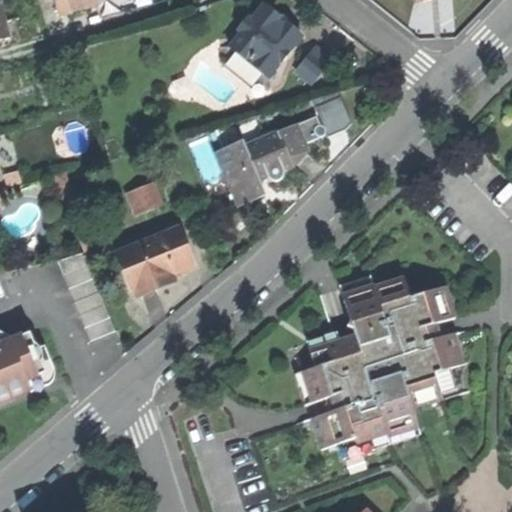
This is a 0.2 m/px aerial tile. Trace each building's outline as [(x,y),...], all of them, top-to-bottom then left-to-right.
[(0,0),(0,39),(10,37),(0,0)] [(100,3),(99,0),(54,0),(59,14),(87,7),(100,3)] [(263,7),(250,23),(243,31),(229,48),(245,61),(247,58),(254,64),(252,67),(268,79),(282,61),(279,59),(284,53),(287,55),(301,37),(286,25),(283,28),(277,22),(279,19),(263,7)] [(282,16),(279,19),(277,22),(283,28),(286,25),(289,21),(285,18),(282,16)] [(240,29),(243,31),(250,23),(246,21),(240,29)] [(245,61),(229,48),(227,48),(228,57),(222,65),(254,90),(259,82),(268,82),(268,79),(252,67),(254,64),(247,58),(245,61)] [(331,60),(316,48),(296,72),(311,84),(331,60)] [(311,101),(315,109),(340,98),(338,93),(311,101)] [(340,98),(315,109),(322,128),(325,130),(326,133),(328,138),(346,130),(351,124),(340,98)] [(299,125),(306,145),(321,138),(324,136),(326,133),(325,130),(322,128),(320,127),(316,128),(313,120),(299,125)] [(309,152),(306,145),(299,125),(277,135),(292,169),(309,152)] [(283,173),(292,169),(277,135),(276,133),(244,146),(259,184),(264,181),(271,177),(274,181),(277,182),(281,181),(283,179),(283,173)] [(265,197),(259,184),(244,146),(243,143),(215,155),(237,208),(265,197)] [(63,173),(52,178),(82,252),(94,247),(63,173)] [(153,184),(128,194),(136,215),(162,204),(153,184)] [(246,217),(265,197),(237,208),(246,217)] [(116,244),(120,254),(175,232),(171,222),(116,244)] [(192,266),(178,231),(175,232),(120,254),(118,255),(132,291),(135,289),(138,296),(159,288),(156,281),(171,275),(192,266)] [(57,262),(62,275),(88,265),(82,252),(57,262)] [(93,278),(88,265),(62,275),(68,288),(93,278)] [(174,282),(171,275),(156,281),(159,288),(166,285),(174,282)] [(93,278),(68,288),(74,302),(99,291),(93,278)] [(339,445),(344,461),(420,437),(412,411),(443,401),(469,392),(461,368),(466,366),(458,339),(457,335),(445,337),(441,324),(455,319),(445,288),(411,300),(404,278),(373,288),(370,278),(340,287),(350,322),(348,327),(352,329),(355,337),(339,342),(336,333),(306,344),(315,369),(295,376),(304,406),(321,402),(323,408),(325,415),(312,420),(321,451),(339,445)] [(79,315),(104,305),(99,291),(74,302),(79,315)] [(79,315),(85,328),(110,318),(104,305),(79,315)] [(110,318),(85,328),(90,342),(115,331),(110,318)] [(0,403),(49,384),(30,334),(0,345),(0,403)]
